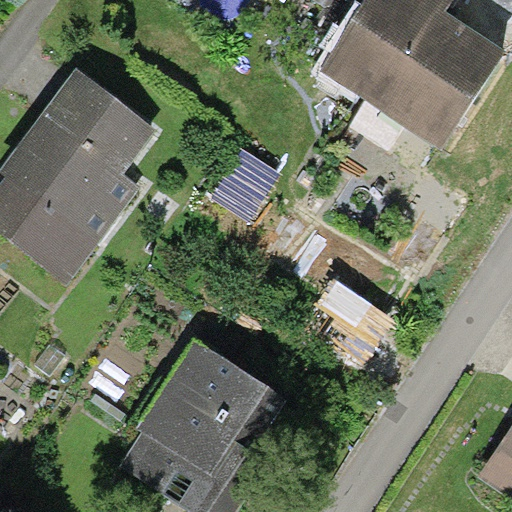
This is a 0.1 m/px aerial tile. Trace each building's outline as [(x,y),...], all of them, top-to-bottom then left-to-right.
[(310,81),(442,160),(504,59),(443,22),(456,0),(323,0),(317,11),(284,65),(310,81)] [(299,0),(317,11),(323,0),(299,0)] [(150,140),(72,77),(0,165),(0,184),(3,187),(0,190),(0,243),(68,298),(148,199),(121,177),(150,140)] [(286,403),(192,343),(133,433),(142,439),(118,475),(176,511),(237,511),(252,489),(268,465),(252,455),(286,403)] [(511,431),(478,484),(511,505),(511,431)]
